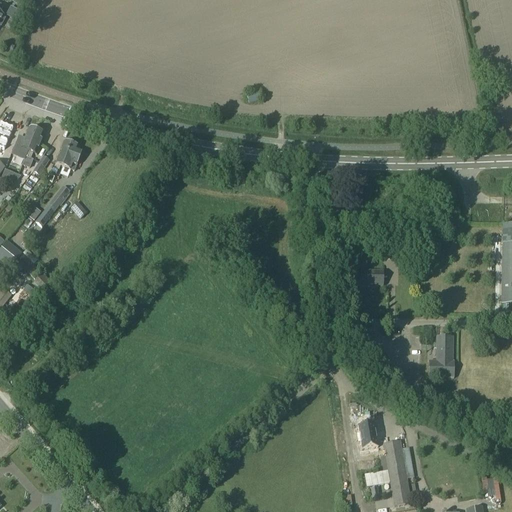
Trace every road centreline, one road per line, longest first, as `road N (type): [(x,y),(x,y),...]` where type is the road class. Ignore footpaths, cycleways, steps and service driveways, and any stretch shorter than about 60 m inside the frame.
road 1 (secondary): [(312,161),(127,131),(0,87)]
road 2 (unclassified): [(155,511),(331,363)]
road 3 (unclassified): [(511,474),(340,381),(331,363)]
road 4 (unclassified): [(331,363),(312,161)]
road 5 (secondary): [(511,161),(312,161)]
road 6 (unknown): [(324,319),(511,324)]
road 7 (unknown): [(331,363),(359,511)]
road 8 (unclassified): [(91,511),(0,406)]
